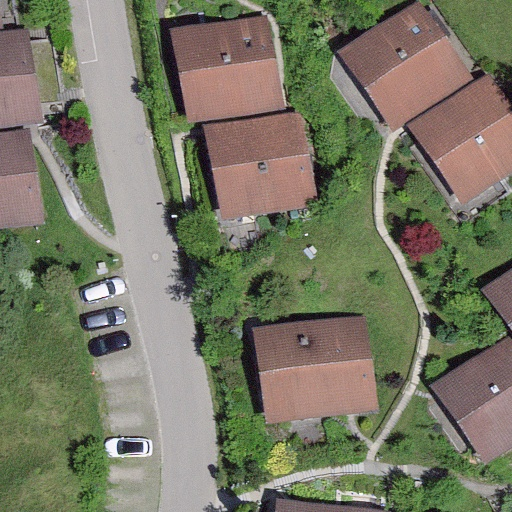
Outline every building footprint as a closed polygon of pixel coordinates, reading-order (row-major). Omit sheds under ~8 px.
[(343,62),(392,136),(474,82),(420,6),(343,62)] [(175,38),(191,125),(282,108),(265,20),(175,38)] [(0,38),(0,131),(42,124),(25,34),(0,38)] [(412,136),(466,213),(511,181),(511,113),(490,82),(412,136)] [(207,140),(226,228),(320,208),(301,119),(207,140)] [(0,140),(0,233),(43,226),(29,136),(0,140)] [(511,279),(486,298),(511,335),(511,279)] [(257,338),(269,427),(378,412),(366,323),(257,338)] [(433,392),(488,471),(511,454),(511,344),(508,339),(433,392)]
